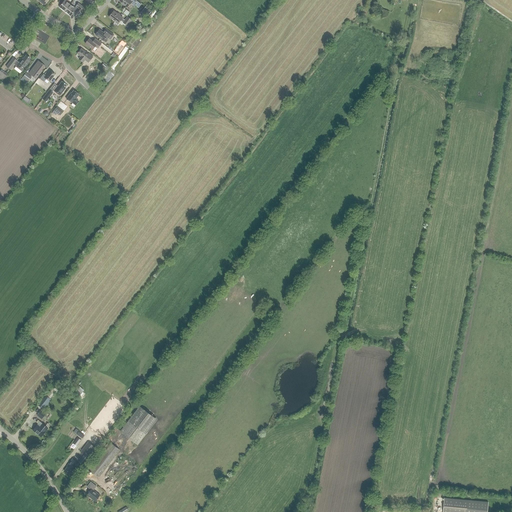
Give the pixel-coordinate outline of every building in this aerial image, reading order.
[(60,0),(58,2),(61,5),(59,8),(64,11),(70,4),(66,1),(66,0),(60,0)] [(75,8),(70,4),(64,11),(70,16),(72,14),(75,16),(80,9),(81,10),(83,7),(78,3),(75,8)] [(145,6),(141,13),(147,17),(152,10),(145,6)] [(132,20),(128,17),(125,20),(123,18),(114,11),(109,17),(118,24),(121,21),(123,22),(123,23),(128,26),(132,20)] [(114,35),(106,28),(103,32),(100,30),(99,30),(95,35),(96,35),(103,41),(105,42),(106,42),(108,40),(107,39),(108,38),(110,40),(114,35)] [(96,46),(98,48),(101,44),(95,39),(93,41),(89,39),(85,44),(93,50),(96,46)] [(81,49),(77,54),(81,56),(79,59),(83,62),(85,60),(88,62),(89,63),(93,57),(89,54),(81,49)] [(30,59),(26,55),(23,59),(22,58),(19,63),(16,61),(13,58),(6,67),(10,70),(14,64),(16,66),(16,67),(22,71),(28,63),(28,62),(30,59)] [(120,55),(111,66),(114,68),(122,57),(120,55)] [(38,61),(29,73),(35,78),(37,76),(38,77),(38,76),(40,73),(39,73),(44,66),(38,61)] [(43,74),(40,79),(44,82),(46,79),(49,82),(55,74),(50,71),(46,76),(43,74)] [(31,77),(25,73),(22,77),(28,82),(31,77)] [(67,85),(62,81),(58,86),(57,86),(53,91),(60,96),(65,88),(65,87),(67,85)] [(42,99),(46,102),(53,92),(49,90),(42,99)] [(79,101),(75,99),(79,95),(73,90),(71,93),(66,99),(72,103),(75,106),(79,101)] [(64,111),(57,106),(52,113),(55,115),(56,113),(60,116),(64,111)] [(73,390),(78,395),(84,390),(78,384),(73,390)] [(50,390),(45,395),(46,396),(38,405),(43,409),(51,399),(49,398),(57,389),(53,386),(50,390)] [(137,406),(119,432),(138,445),(154,420),(156,421),(157,419),(137,406)] [(37,416),(42,419),(47,413),(42,409),(37,416)] [(40,422),(38,424),(39,425),(38,426),(37,425),(33,430),(41,437),(48,428),(40,422)] [(81,451),(85,454),(79,462),(84,466),(90,457),(97,448),(88,442),(81,451)] [(119,449),(111,443),(95,465),(93,463),(88,469),(98,477),(119,449)] [(69,462),(67,466),(64,471),(69,474),(72,470),(73,471),(76,467),(79,470),(81,466),(79,464),(79,463),(73,459),(70,463),(69,462)] [(97,486),(91,482),(87,487),(91,490),(87,495),(96,501),(100,495),(94,490),(97,486)] [(487,511),(488,502),(444,498),(443,511),(487,511)]
